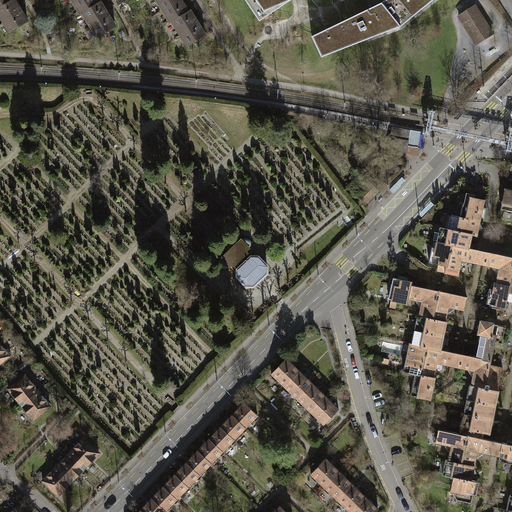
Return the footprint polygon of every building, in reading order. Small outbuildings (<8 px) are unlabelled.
[(0,16),(2,21),(21,9),(15,0),(12,0),(0,7),(0,16)] [(96,0),(75,0),(73,2),(80,14),(82,13),(99,3),(96,0)] [(155,0),(163,11),(179,0),(155,0)] [(181,0),(179,0),(163,11),(170,23),(172,22),(188,11),(181,0)] [(245,0),(259,21),(291,0),(290,0),(245,0)] [(385,0),(382,3),(401,26),(433,0),(385,0)] [(89,25),(108,14),(100,2),(99,3),(82,13),(89,25)] [(401,26),(382,3),(374,6),(312,36),(322,57),(401,26)] [(475,6),(459,16),(477,45),(493,34),(475,6)] [(21,9),(2,21),(9,32),(28,21),(21,9)] [(179,34),(198,22),(190,10),(188,11),(172,22),(179,34)] [(108,14),(89,25),(97,37),(115,26),(108,14)] [(198,22),(179,34),(187,46),(205,35),(198,22)] [(388,149),(406,152),(407,149),(408,145),(409,141),(408,141),(409,133),(392,130),(388,149)] [(409,141),(408,145),(415,146),(417,135),(409,133),(408,141),(409,141)] [(349,187),(366,204),(379,191),(361,174),(349,187)] [(501,209),(511,211),(511,190),(506,189),(501,209)] [(464,203),(461,216),(480,221),(485,200),(470,197),(469,204),(464,203)] [(452,215),(449,229),(472,235),(477,236),(478,230),(483,228),(480,221),(461,216),(452,215)] [(433,240),(437,241),(451,244),(470,248),(472,235),(449,229),(440,227),(439,233),(434,232),(433,240)] [(241,239),(221,258),(221,259),(220,261),(219,264),(221,267),(223,268),(226,269),(229,267),(233,264),(237,269),(237,277),(246,286),(254,286),(267,274),(268,266),(259,256),(251,256),(246,251),(250,248),(249,247),(251,245),(251,242),(249,240),(247,238),(244,238),(242,239),(241,239)] [(438,268),(446,270),(451,244),(437,241),(436,248),(432,247),(429,262),(439,264),(438,268)] [(479,263),(485,265),(488,251),(482,250),(470,248),(451,244),(446,270),(445,273),(458,275),(462,260),(479,263)] [(500,268),(497,282),(509,286),(511,274),(511,256),(488,251),(485,265),(500,268)] [(407,303),(408,298),(411,285),(411,281),(393,278),(389,299),(392,299),(392,300),(407,303)] [(507,300),(509,286),(497,282),(495,282),(494,289),(490,288),(487,303),(505,307),(507,300)] [(420,316),(432,319),(438,291),(411,285),(408,298),(422,301),(420,316)] [(467,297),(438,291),(432,319),(445,321),(448,307),(464,310),(467,297)] [(418,315),(415,330),(444,336),(447,322),(445,321),(432,319),(420,316),(418,315)] [(481,334),(476,357),(491,360),(498,325),(494,324),(494,323),(481,320),(478,333),(481,334)] [(441,350),(444,336),(415,330),(412,343),(426,347),(441,350)] [(415,373),(421,375),(426,347),(412,343),(410,343),(405,364),(407,364),(410,368),(409,372),(415,373)] [(0,363),(9,356),(0,344),(0,363)] [(441,350),(426,347),(421,375),(434,377),(437,362),(457,367),(460,367),(462,354),(460,353),(441,350)] [(475,371),(472,385),(485,388),(490,365),(491,360),(476,357),(462,354),(460,367),(475,371)] [(271,373),(284,386),(299,371),(286,358),(271,373)] [(490,365),(485,388),(498,391),(503,368),(490,365)] [(312,383),(299,371),(284,386),(298,399),(312,383)] [(435,377),(434,377),(421,375),(415,373),(411,395),(431,399),(435,377)] [(8,389),(21,404),(38,390),(25,375),(8,389)] [(298,399),(310,411),(325,396),(312,383),(298,399)] [(470,385),(467,399),(496,405),(499,391),(498,391),(485,388),(472,385),(470,385)] [(50,406),(38,390),(21,404),(33,419),(50,406)] [(339,409),(325,396),(310,411),(324,424),(339,409)] [(467,399),(464,413),(493,419),(496,405),(467,399)] [(244,402),(232,415),(246,427),(258,415),(244,402)] [(490,433),(493,419),(464,413),(460,430),(460,434),(467,435),(483,438),(483,435),(484,432),(490,433)] [(234,439),(246,427),(232,415),(228,419),(221,427),(234,439)] [(223,451),(234,439),(221,427),(217,431),(210,438),(223,451)] [(448,461),(461,463),(467,435),(460,434),(439,429),(436,442),(452,446),(448,461)] [(497,455),(500,456),(503,442),(500,442),(483,438),(467,435),(461,463),(474,466),(477,451),(497,455)] [(84,438),(70,452),(85,467),(99,453),(84,438)] [(205,443),(198,450),(211,463),(223,451),(210,438),(205,443)] [(511,444),(503,442),(500,456),(499,461),(511,463),(511,444)] [(200,475),(211,463),(198,450),(193,455),(187,462),(200,475)] [(70,452),(57,466),(72,481),(85,467),(70,452)] [(311,473),(324,486),(339,471),(326,458),(311,473)] [(476,472),(474,466),(461,463),(448,461),(445,460),(442,475),(452,476),(472,480),(473,474),(476,472)] [(182,467),(175,474),(188,487),(200,475),(187,462),(182,467)] [(58,495),(72,481),(57,466),(43,480),(58,495)] [(352,484),(339,471),(324,486),(338,499),(352,484)] [(177,499),(188,487),(175,474),(171,478),(164,486),(177,499)] [(475,480),(472,480),(452,476),(450,490),(457,491),(456,500),(471,503),(475,480)] [(338,499),(350,511),(365,496),(352,484),(338,499)] [(159,490),(152,498),(165,511),(177,499),(164,486),(159,490)] [(375,511),(378,509),(365,496),(350,511),(351,511),(375,511)] [(143,511),(164,511),(165,511),(152,498),(148,502),(141,509),(143,511)]
